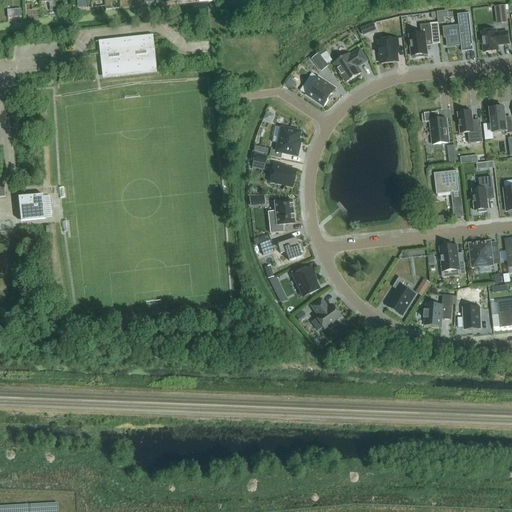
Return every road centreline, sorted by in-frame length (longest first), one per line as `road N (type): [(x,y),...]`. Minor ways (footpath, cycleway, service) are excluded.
road 1 (residential): [(320,249),(308,170),(351,102),(398,79),(511,65)]
road 2 (residential): [(320,249),(347,294),(399,333),(449,347),(511,343)]
road 3 (residential): [(511,228),(320,249)]
